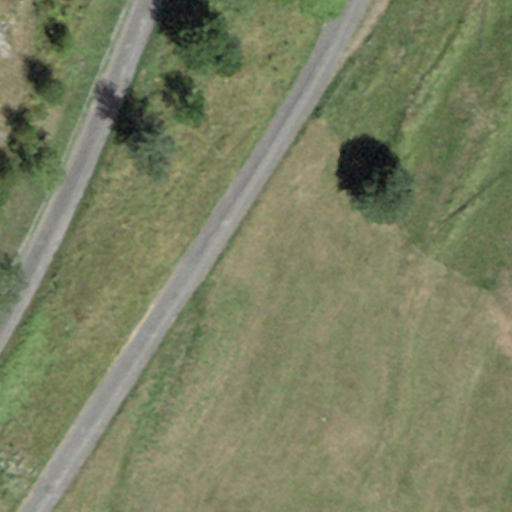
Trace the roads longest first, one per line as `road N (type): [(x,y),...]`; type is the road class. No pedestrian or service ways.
road 1 (unclassified): [(350,0),(307,90),(35,511)]
road 2 (unclassified): [(0,323),(86,148),(144,0)]
